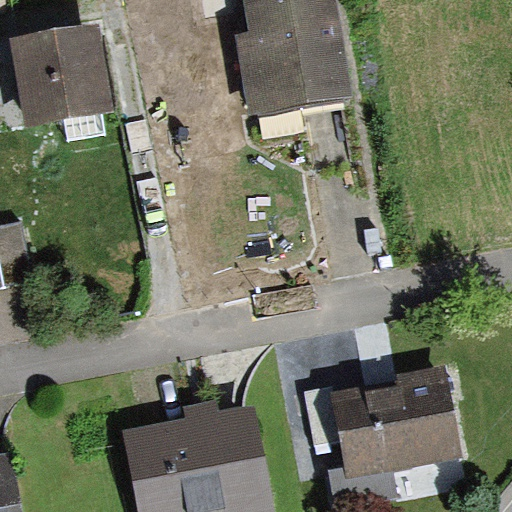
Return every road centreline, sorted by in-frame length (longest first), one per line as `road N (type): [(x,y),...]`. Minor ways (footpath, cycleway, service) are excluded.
road 1 (residential): [(511,266),(0,374)]
road 2 (unknown): [(185,335),(114,0)]
